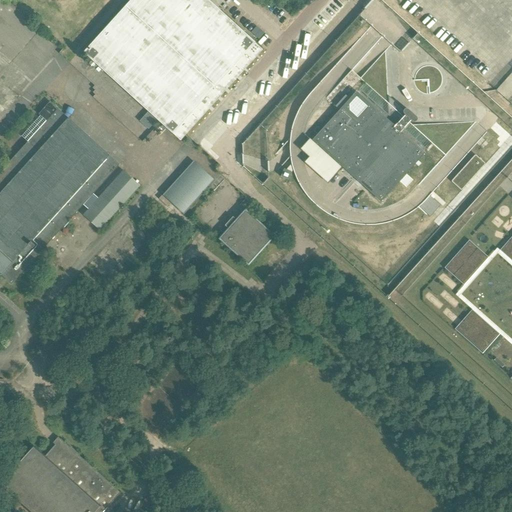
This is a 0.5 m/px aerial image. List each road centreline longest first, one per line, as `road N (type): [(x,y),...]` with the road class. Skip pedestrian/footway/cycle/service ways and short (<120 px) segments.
road 1 (unknown): [(495,109),(407,207),(370,217),(317,189),(302,167),(299,135),(343,66),(388,20),(434,49)]
road 2 (unknown): [(32,319),(160,173)]
road 3 (unknown): [(160,173),(284,39)]
road 4 (unknown): [(45,75),(160,173)]
